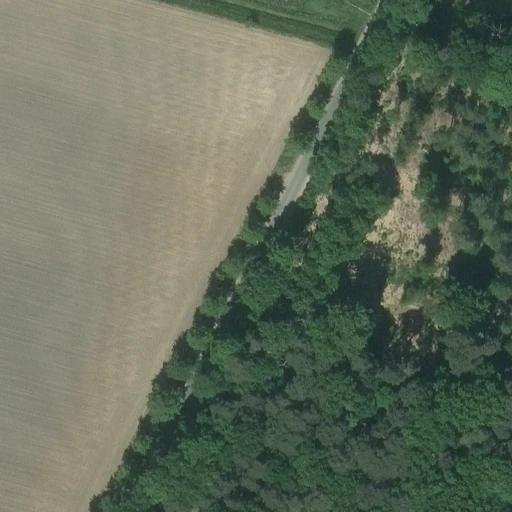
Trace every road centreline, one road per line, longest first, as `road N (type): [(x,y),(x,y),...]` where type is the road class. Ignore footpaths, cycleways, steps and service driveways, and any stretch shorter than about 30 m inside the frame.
road 1 (unclassified): [(127,511),(392,0)]
road 2 (track): [(254,266),(488,370),(511,371)]
